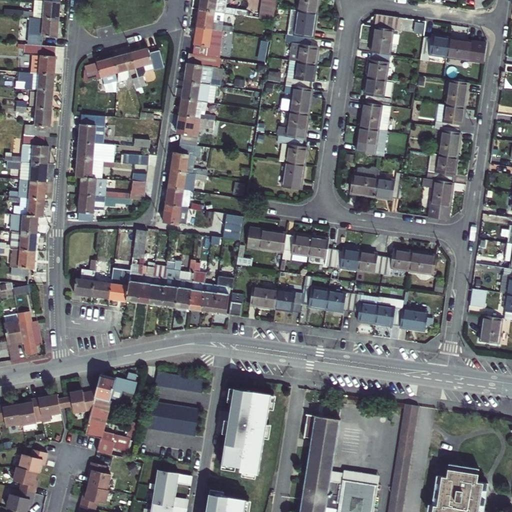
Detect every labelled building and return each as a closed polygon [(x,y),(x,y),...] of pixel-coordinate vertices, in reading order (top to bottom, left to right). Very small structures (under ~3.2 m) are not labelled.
[(23,16),(34,17),(43,18),(59,19),(61,2),(35,0),(34,0),(34,12),(24,11),(23,16)] [(202,0),(201,9),(216,11),(246,16),(247,11),(229,8),(230,0),(202,0)] [(262,0),(260,18),(274,20),(275,13),(275,8),(276,7),(277,0),(276,0),(262,0)] [(296,0),(295,11),(314,14),(316,0),(296,0)] [(215,20),(216,11),(201,9),(198,27),(213,29),(223,31),(233,32),(234,27),(224,25),(224,21),(215,20)] [(314,14),(295,11),(289,10),(285,35),(309,39),(310,32),(311,32),(314,14)] [(401,18),(376,15),(374,27),(393,30),(399,31),(401,18)] [(59,19),(43,18),(42,36),(58,37),(59,19)] [(211,46),(213,29),(198,27),(195,44),(202,44),(201,55),(214,57),(216,47),(211,46)] [(389,55),(393,30),(374,27),(370,52),(372,52),(389,55)] [(309,39),(285,35),(284,43),(290,43),(288,61),(295,62),(314,65),(316,48),(308,46),(309,39)] [(421,54),(446,57),(448,39),(432,36),(432,38),(424,36),(421,54)] [(21,37),(21,44),(31,45),(37,45),(37,38),(21,37)] [(448,39),(446,57),(471,61),(473,42),(448,39)] [(32,72),(39,73),(55,74),(56,56),(57,47),(37,45),(31,45),(30,54),(33,54),(32,72)] [(146,72),(144,66),(153,63),(155,70),(165,67),(160,50),(150,53),(149,48),(131,53),(136,68),(138,78),(141,87),(146,86),(143,76),(144,76),(146,72)] [(385,80),(389,55),(372,52),(371,59),(369,59),(366,77),(385,80)] [(114,58),(119,73),(136,68),(131,53),(114,58)] [(189,53),(185,80),(200,82),(210,84),(217,85),(220,85),(220,80),(211,79),(214,57),(201,55),(189,53)] [(102,78),(103,77),(105,85),(107,91),(117,92),(119,73),(114,58),(97,63),(102,78)] [(314,65),(295,62),(291,87),(309,90),(310,82),(311,82),(314,65)] [(144,66),(146,72),(155,70),(153,63),(144,66)] [(38,90),(53,92),(55,74),(39,73),(38,90)] [(385,80),(366,77),(364,95),(366,95),(365,102),(382,105),(385,80)] [(200,82),(185,80),(182,98),(197,100),(207,102),(210,84),(200,82)] [(449,81),(446,106),(464,108),(468,84),(449,81)] [(217,85),(210,84),(207,102),(214,103),(217,85)] [(309,90),(291,87),(288,111),(306,114),(310,90),(309,90)] [(38,90),(36,108),(52,109),(53,92),(38,90)] [(197,100),(182,98),(179,115),(195,117),(205,119),(214,120),(215,116),(203,114),(203,110),(214,112),(216,103),(214,103),(207,102),(197,100)] [(382,105),(365,102),(363,102),(359,127),(378,130),(382,105)] [(464,108),(446,106),(442,131),(460,133),(461,126),(462,126),(464,108)] [(33,125),(32,135),(45,136),(50,136),(52,109),(36,108),(35,125),(33,125)] [(151,119),(149,112),(142,111),(141,118),(151,119)] [(306,114),(288,111),(284,136),(301,139),(303,131),(304,131),(306,114)] [(114,144),(115,144),(115,139),(105,138),(107,116),(81,114),(79,141),(114,144)] [(192,135),(195,117),(179,115),(177,133),(182,133),(181,143),(196,145),(197,136),(192,135)] [(378,130),(359,127),(357,144),(358,145),(357,153),(374,155),(378,130)] [(460,133),(442,131),(438,156),(457,159),(461,134),(460,133)] [(22,162),(32,163),(47,164),(49,146),(44,146),(45,136),(32,135),(29,135),(28,145),(23,144),(23,156),(13,156),(12,161),(22,162)] [(284,161),(303,164),(305,147),(300,146),(301,139),(284,136),(283,144),(280,143),(278,160),(284,161)] [(133,145),(148,146),(149,139),(134,138),(133,145)] [(79,141),(78,159),(113,161),(114,144),(79,141)] [(194,155),(196,145),(181,143),(179,153),(174,152),(171,170),(192,172),(193,173),(195,155),(194,155)] [(128,154),(128,162),(147,164),(148,156),(128,154)] [(457,159),(438,156),(435,180),(452,183),(453,175),(455,176),(457,159)] [(113,161),(78,159),(77,176),(81,176),(102,178),(103,166),(113,166),(113,161)] [(303,164),(284,161),(281,186),(299,188),(303,164)] [(22,162),(22,167),(21,179),(31,180),(32,163),(22,162)] [(47,164),(32,163),(31,180),(46,181),(47,164)] [(375,178),(376,171),(358,167),(357,174),(366,176),(375,178)] [(189,190),(191,177),(192,172),(171,170),(169,187),(184,189),(189,190)] [(146,174),(133,172),(132,180),(146,181),(146,174)] [(375,198),(378,179),(353,175),(350,194),(375,198)] [(80,194),(115,196),(115,192),(105,191),(106,178),(102,178),(81,176),(80,194)] [(20,197),(29,198),(45,199),(46,181),(31,180),(21,179),(20,192),(10,192),(9,196),(20,197)] [(402,182),(378,179),(375,198),(393,200),(393,199),(400,199),(402,182)] [(452,183),(435,180),(426,179),(425,187),(434,189),(429,218),(448,220),(449,220),(454,183),(452,183)] [(144,199),(146,181),(132,180),(131,198),(144,199)] [(181,206),(184,189),(169,187),(166,204),(181,206)] [(115,202),(115,196),(80,194),(78,219),(93,220),(94,208),(104,208),(104,201),(115,202)] [(29,198),(28,215),(38,216),(43,216),(45,199),(29,198)] [(178,224),(181,206),(166,204),(163,222),(178,224)] [(244,215),(229,213),(225,238),(240,240),(244,215)] [(23,214),(21,232),(36,234),(38,216),(28,215),(23,214)] [(143,265),(145,254),(148,229),(137,227),(134,252),(140,253),(139,266),(138,272),(131,271),(127,300),(138,302),(143,265)] [(283,254),(286,236),(286,234),(250,229),(247,248),(283,254)] [(35,251),(36,234),(21,232),(20,249),(35,251)] [(286,236),(283,254),(308,257),(311,238),(294,235),(293,237),(286,236)] [(117,236),(116,250),(123,251),(125,237),(117,236)] [(220,248),(222,237),(212,236),(211,247),(220,248)] [(311,238),(308,257),(326,260),(325,266),(332,268),(335,250),(327,249),(328,241),(311,238)] [(34,268),(35,251),(20,249),(10,249),(0,247),(0,252),(10,254),(9,266),(15,267),(15,272),(29,273),(30,268),(34,268)] [(357,271),(360,252),(342,249),(342,251),(335,250),(332,268),(357,271)] [(385,257),(382,275),(390,276),(391,270),(408,272),(411,253),(393,251),(392,258),(385,257)] [(382,275),(385,257),(377,256),(377,254),(360,252),(357,271),(382,275)] [(411,253),(408,272),(415,273),(415,278),(418,283),(428,284),(433,281),(433,276),(436,257),(411,253)] [(238,258),(237,265),(250,267),(251,260),(238,258)] [(92,295),(94,280),(95,271),(96,261),(91,260),(90,270),(82,269),(81,278),(76,278),(74,293),(92,295)] [(190,272),(181,270),(176,307),(189,309),(194,274),(196,262),(196,260),(192,260),(190,272)] [(108,262),(96,261),(95,271),(107,272),(108,262)] [(120,284),(111,282),(109,297),(127,300),(131,271),(132,265),(127,265),(125,275),(122,274),(120,284)] [(154,267),(143,265),(138,302),(150,303),(154,267)] [(154,267),(150,303),(162,305),(167,268),(154,267)] [(167,268),(162,305),(176,307),(181,270),(176,270),(167,268)] [(503,293),(507,294),(510,276),(511,276),(511,272),(511,268),(506,268),(503,293)] [(194,274),(189,309),(201,310),(206,275),(197,274),(194,274)] [(207,274),(206,275),(201,310),(213,312),(219,275),(207,274)] [(219,275),(213,312),(226,314),(230,285),(233,285),(235,277),(219,275)] [(304,286),(301,303),(309,304),(309,305),(326,308),(329,290),(311,287),(312,276),(305,276),(304,286)] [(111,282),(94,280),(92,295),(109,297),(111,282)] [(278,289),(275,308),(293,310),(294,302),(301,303),(304,286),(296,284),(295,292),(278,289)] [(275,308),(278,289),(253,286),(250,304),(275,308)] [(472,289),(469,306),(485,308),(487,291),(472,289)] [(329,290),(326,308),(344,310),(344,309),(351,310),(354,293),(329,290)] [(232,293),(231,301),(243,302),(244,295),(232,293)] [(354,293),(351,310),(359,311),(358,320),(375,322),(378,304),(361,302),(361,294),(354,293)] [(379,296),(378,304),(375,322),(393,325),(393,324),(400,325),(403,308),(404,300),(379,296)] [(243,302),(231,301),(229,314),(241,316),(243,302)] [(400,325),(400,326),(425,330),(428,312),(403,308),(400,325)] [(480,342),(498,345),(502,319),(484,316),(480,342)] [(15,342),(22,341),(19,321),(4,324),(11,360),(19,359),(15,342)] [(36,347),(42,345),(38,328),(32,329),(32,324),(32,323),(21,325),(26,355),(37,353),(36,347)] [(206,382),(159,374),(155,388),(204,396),(206,382)] [(104,438),(112,403),(117,385),(118,381),(103,377),(99,392),(94,410),(89,428),(88,436),(103,440),(104,438)] [(94,410),(99,392),(86,394),(85,391),(73,393),(74,398),(75,408),(76,414),(94,410)] [(273,397),(236,391),(236,392),(233,405),(230,423),(228,437),(223,467),(237,469),(242,470),(241,474),(244,475),(257,477),(260,477),(266,441),(268,427),(270,413),(273,399),(273,397)] [(59,396),(40,399),(44,423),(52,421),(51,416),(62,414),(61,410),(60,400),(59,396)] [(67,399),(69,409),(75,408),(74,398),(67,399)] [(20,406),(23,426),(37,424),(37,423),(44,422),(44,423),(40,399),(33,401),(34,403),(28,404),(20,406)] [(60,400),(61,410),(69,409),(67,399),(60,400)] [(201,412),(151,404),(144,430),(196,439),(201,412)] [(401,511),(402,511),(403,505),(404,498),(405,491),(406,485),(407,478),(408,472),(409,465),(411,459),(411,453),(413,446),(414,439),(415,432),(416,426),(417,420),(418,413),(419,407),(404,405),(403,411),(402,417),(401,423),(400,430),(399,436),(398,443),(397,450),(396,456),(395,462),(394,470),(393,476),(392,483),(391,489),(390,496),(389,503),(388,508),(387,511),(401,511)] [(4,406),(0,406),(0,427),(0,429),(1,429),(0,425),(0,421),(6,421),(7,427),(23,424),(23,426),(20,406),(11,407),(4,408),(4,406)] [(316,438),(308,483),(325,417),(311,415),(307,437),(316,438)] [(334,482),(336,472),(345,420),(325,417),(308,483),(303,511),(376,511),(381,486),(348,480),(344,483),(334,482)] [(103,440),(100,452),(123,459),(126,444),(104,438),(103,440)] [(23,455),(19,469),(39,474),(42,461),(45,462),(47,454),(33,450),(31,457),(23,455)] [(480,469),(450,465),(448,478),(441,477),(441,482),(435,481),(432,505),(430,504),(428,511),(483,511),(488,484),(478,482),(480,469)] [(92,479),(90,488),(109,492),(113,477),(106,476),(107,469),(96,466),(94,466),(92,473),(94,473),(92,479)] [(16,468),(13,483),(21,485),(19,491),(34,495),(36,488),(33,487),(34,482),(37,474),(39,474),(19,469),(16,468)] [(349,474),(336,472),(334,482),(344,483),(348,480),(381,486),(383,476),(349,470),(349,474)] [(156,487),(156,489),(178,493),(179,486),(180,477),(180,476),(159,472),(156,487)] [(193,479),(180,477),(179,486),(192,488),(193,479)] [(107,507),(110,493),(109,492),(90,488),(88,496),(87,501),(84,501),(83,508),(97,511),(99,505),(107,507)] [(156,492),(153,505),(175,509),(176,500),(178,493),(156,489),(156,492)] [(34,495),(19,491),(18,498),(10,496),(6,510),(14,511),(26,511),(28,507),(29,501),(32,502),(34,495)] [(210,496),(207,511),(246,511),(248,504),(248,502),(224,498),(211,496),(210,496)] [(190,502),(176,500),(175,509),(188,511),(190,502)]
